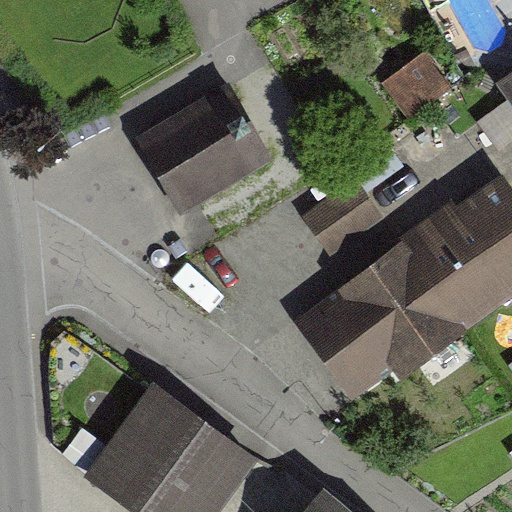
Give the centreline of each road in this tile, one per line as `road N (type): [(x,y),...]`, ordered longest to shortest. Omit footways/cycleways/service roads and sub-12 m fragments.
road 1 (residential): [(0,243),(88,268),(402,511)]
road 2 (tertiary): [(16,511),(0,299)]
